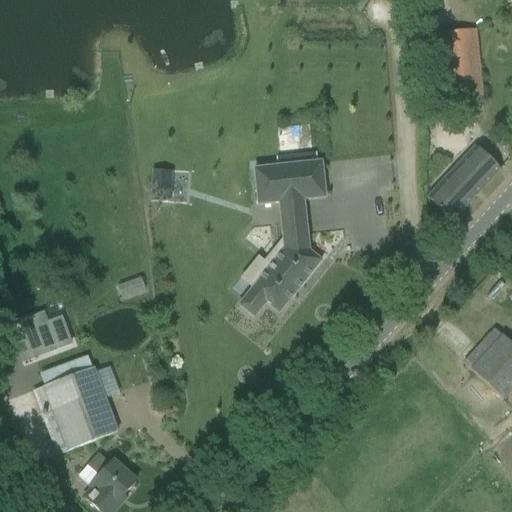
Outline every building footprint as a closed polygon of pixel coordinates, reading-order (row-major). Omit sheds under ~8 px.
[(483,104),(481,84),(476,31),(439,35),(446,108),(483,104)] [(500,172),(499,171),(475,148),(427,199),(452,223),(500,172)] [(303,202),(325,200),(321,164),(254,171),(258,207),(279,205),(284,251),(239,307),(254,319),(266,305),(278,315),(321,263),(309,253),(303,202)] [(171,189),(151,187),(150,203),(170,204),(171,189)] [(14,346),(21,364),(72,345),(62,319),(47,324),(43,314),(18,323),(25,342),(14,346)] [(511,347),(502,338),(494,331),(463,365),(470,371),(471,371),(505,403),(511,395),(511,347)] [(57,458),(118,435),(94,371),(90,372),(86,359),(40,376),(45,389),(33,394),(57,458)] [(78,478),(91,489),(81,499),(95,511),(116,511),(128,500),(124,496),(136,484),(113,463),(110,466),(98,456),(78,478)]
